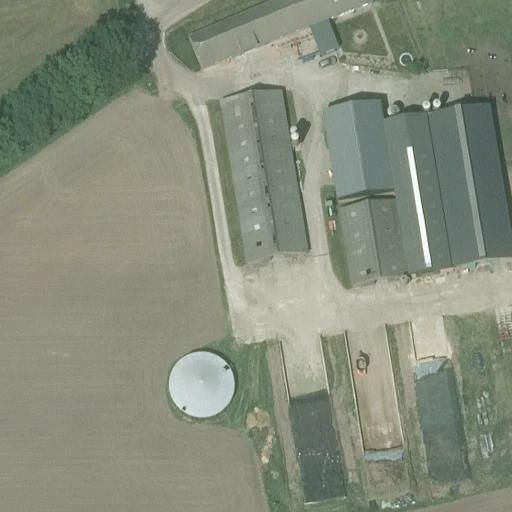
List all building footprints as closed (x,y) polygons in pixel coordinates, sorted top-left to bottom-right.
[(282,0),(188,40),(196,59),(200,70),(372,5),(369,0),(282,0)] [(315,32),(322,56),(337,51),(330,28),(315,32)] [(306,256),(280,95),(221,104),(247,266),(306,256)] [(337,205),(393,196),(379,107),(323,116),(337,205)] [(511,259),(487,110),(385,127),(410,280),(511,263),(511,259)] [(409,281),(397,204),(340,213),(352,290),(409,281)] [(410,338),(422,429),(462,423),(450,333),(410,338)] [(222,400),(222,395),(222,390),(220,385),(218,381),(214,375),(210,372),(205,370),(200,368),(194,368),(190,368),(184,370),(179,373),(174,377),(171,381),(169,387),(167,392),(167,397),(168,401),(170,406),(172,411),(176,415),(180,419),(185,421),(191,423),(196,423),(200,422),(206,420),(211,418),(215,414),(219,409),(220,406),(222,400)]
